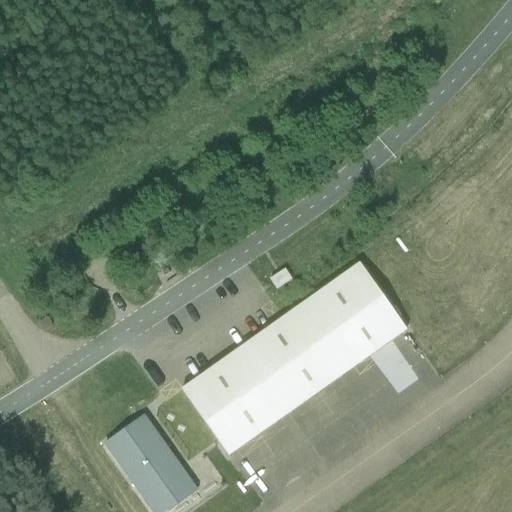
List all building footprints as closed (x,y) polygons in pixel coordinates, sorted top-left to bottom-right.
[(181,390),(182,391),(217,441),(228,457),(405,331),(359,265),(293,312),(181,390)] [(169,275),(166,270),(161,274),(164,278),(169,275)] [(284,271),(269,280),(276,291),(290,281),(284,271)] [(40,324),(46,332),(52,328),(46,320),(40,324)] [(143,418),(105,445),(152,511),(166,511),(196,491),(143,418)]
